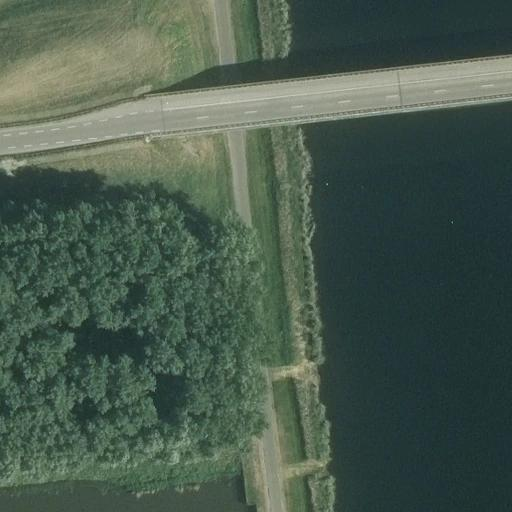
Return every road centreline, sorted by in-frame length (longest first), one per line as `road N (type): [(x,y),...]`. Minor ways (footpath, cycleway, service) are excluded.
road 1 (tertiary): [(0,144),(511,84)]
road 2 (unclassified): [(281,511),(224,0)]
